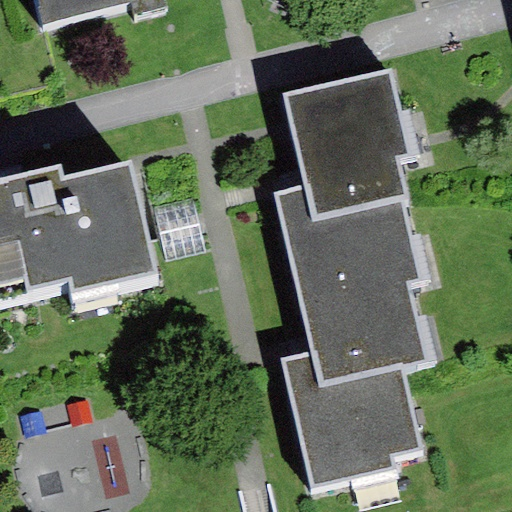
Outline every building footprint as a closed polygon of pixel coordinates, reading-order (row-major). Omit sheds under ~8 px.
[(34,0),(41,30),(142,11),(139,0),(34,0)] [(393,75),(283,102),(303,183),(305,192),(276,199),(302,314),(409,291),(421,287),(401,204),(406,203),(397,165),(413,161),(393,75)] [(67,143),(142,117),(133,93),(59,119),(67,143)] [(15,186),(0,189),(0,298),(29,292),(31,301),(70,292),(72,305),(159,285),(134,175),(66,190),(63,176),(15,186)] [(409,291),(302,314),(310,351),(312,359),(280,366),(310,500),(396,480),(392,460),(419,454),(402,372),(425,367),(409,291)] [(89,402),(70,406),(74,427),(94,423),(89,402)] [(43,412),(23,416),(28,439),(48,434),(43,412)] [(511,511),(511,453),(396,480),(310,500),(281,507),(281,511),(511,511)]
